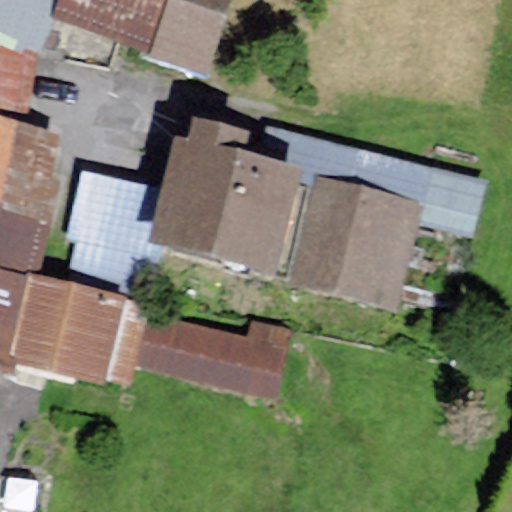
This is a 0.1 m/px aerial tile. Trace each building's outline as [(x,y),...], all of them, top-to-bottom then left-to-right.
[(49,0),(0,0),(0,48),(38,59),(49,0)] [(64,0),(60,13),(152,46),(168,0),(64,0)] [(202,71),(227,0),(168,0),(152,46),(150,52),(202,71)] [(0,105),(24,112),(38,59),(0,48),(0,105)] [(194,145),(183,142),(157,236),(267,266),(293,170),(243,156),(249,136),(201,122),(194,145)] [(0,126),(0,273),(32,281),(53,187),(41,184),(51,138),(0,126)] [(416,204),(326,181),(300,279),(391,302),(416,204)] [(0,353),(15,357),(32,281),(0,273),(0,353)] [(126,382),(143,306),(32,281),(15,357),(126,382)] [(252,340),(154,317),(143,363),(273,393),(288,332),(256,325),(252,340)]
